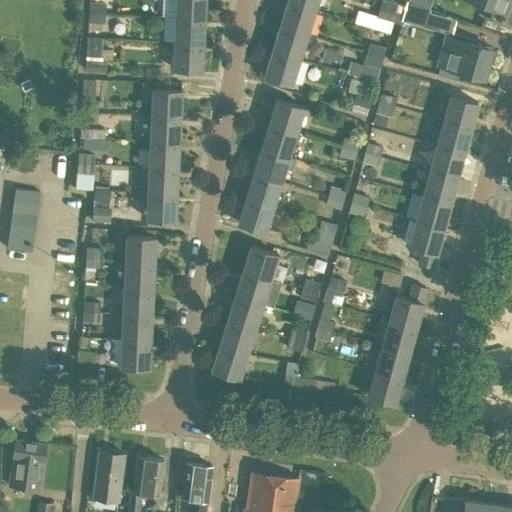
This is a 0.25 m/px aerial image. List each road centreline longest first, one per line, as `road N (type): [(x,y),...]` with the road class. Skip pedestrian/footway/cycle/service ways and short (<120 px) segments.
road 1 (residential): [(171,422),(245,0)]
road 2 (residential): [(415,453),(511,88)]
road 3 (residential): [(415,453),(171,422)]
road 4 (residential): [(171,422),(0,397)]
